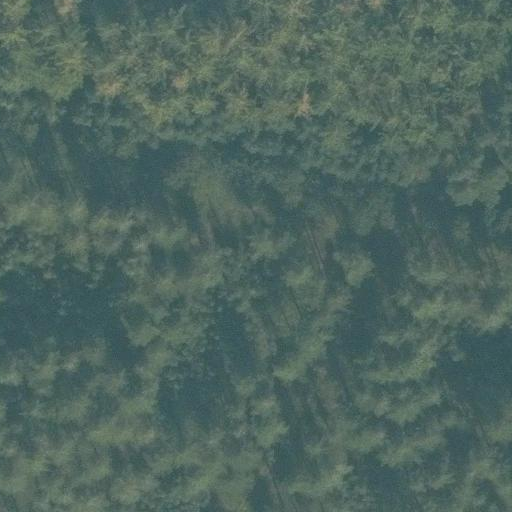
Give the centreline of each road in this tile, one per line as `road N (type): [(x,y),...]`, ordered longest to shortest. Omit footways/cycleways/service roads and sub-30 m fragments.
road 1 (track): [(226,511),(511,34)]
road 2 (track): [(511,221),(0,129)]
